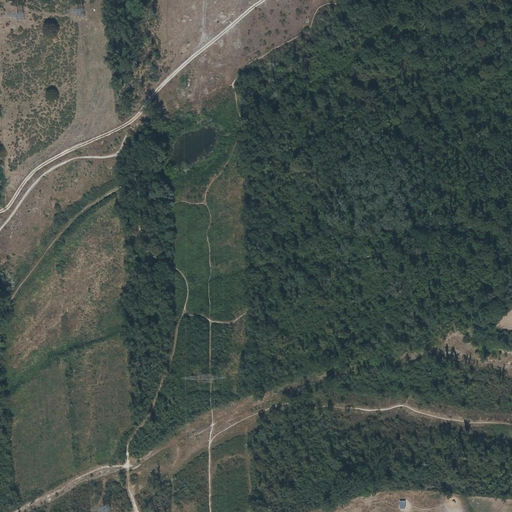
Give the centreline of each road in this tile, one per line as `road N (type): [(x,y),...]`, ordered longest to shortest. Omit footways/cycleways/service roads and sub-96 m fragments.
road 1 (track): [(119,153),(154,92),(262,0)]
road 2 (track): [(0,211),(34,170),(142,111)]
